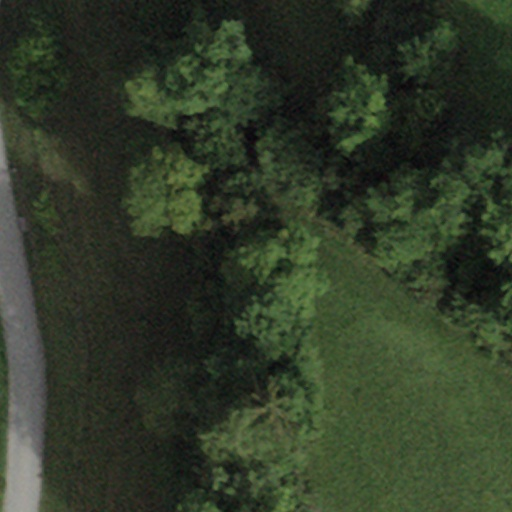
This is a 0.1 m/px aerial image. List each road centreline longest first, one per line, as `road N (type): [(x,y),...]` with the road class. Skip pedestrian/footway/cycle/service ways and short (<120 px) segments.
road 1 (residential): [(18,511),(0,235)]
road 2 (track): [(511,497),(466,377),(475,293)]
